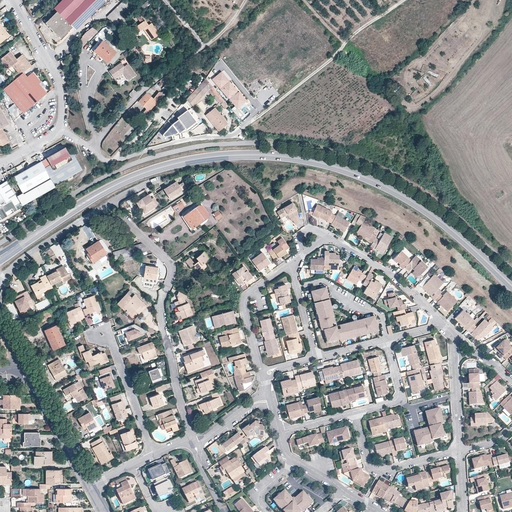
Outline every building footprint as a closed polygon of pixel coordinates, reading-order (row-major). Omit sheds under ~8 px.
[(106,1),(105,0),(61,0),(53,8),(56,12),(45,23),(60,38),(72,27),(75,30),(87,18),(91,17),(106,1)] [(122,17),(132,7),(125,0),(121,0),(106,15),(111,20),(122,17)] [(155,6),(150,0),(147,0),(140,7),(142,10),(145,7),(149,11),(155,6)] [(143,21),(139,16),(137,18),(140,23),(133,28),(137,33),(143,29),(151,40),(159,34),(151,23),(148,25),(144,20),(143,21)] [(0,42),(9,35),(0,24),(0,42)] [(97,32),(93,27),(86,32),(82,36),(82,37),(79,41),(83,45),(90,38),(97,32)] [(93,52),(102,40),(100,38),(90,50),(92,52),(93,52)] [(107,63),(116,52),(102,40),(93,52),(107,63)] [(23,72),(31,65),(22,54),(16,59),(10,51),(0,59),(0,60),(7,70),(12,66),(14,64),(22,73),(23,72)] [(108,72),(112,77),(121,71),(122,73),(128,80),(135,75),(124,60),(108,72)] [(14,64),(12,66),(18,73),(11,78),(13,81),(22,73),(14,64)] [(121,71),(112,77),(114,79),(122,73),(121,71)] [(27,77),(23,72),(22,73),(13,81),(3,89),(23,113),(47,93),(39,84),(40,83),(32,73),(27,77)] [(218,75),(213,79),(230,100),(230,99),(236,106),(237,108),(246,101),(239,92),(238,93),(222,73),(218,76),(218,75)] [(228,107),(206,79),(198,87),(205,95),(209,91),(211,93),(210,94),(225,109),(228,107)] [(191,104),(193,107),(205,95),(198,87),(187,100),(191,104)] [(163,96),(158,92),(153,98),(147,93),(138,102),(146,109),(142,113),(145,116),(150,111),(150,110),(156,103),(157,103),(163,96)] [(183,114),(188,110),(187,107),(191,104),(187,100),(179,109),(183,114)] [(16,111),(12,106),(8,110),(11,115),(16,111)] [(231,110),(239,119),(244,116),(237,108),(236,106),(231,110)] [(0,128),(1,128),(9,124),(0,108),(0,128)] [(218,131),(228,124),(223,118),(221,116),(215,108),(214,108),(205,115),(218,131)] [(200,126),(188,110),(183,114),(182,115),(178,117),(188,132),(194,130),(200,126)] [(179,119),(173,124),(164,133),(166,136),(188,132),(179,119)] [(1,128),(0,128),(0,145),(2,146),(9,142),(1,128)] [(47,158),(41,162),(53,184),(54,186),(82,170),(73,156),(72,154),(72,153),(69,155),(65,148),(47,158)] [(54,186),(41,162),(14,177),(23,193),(24,195),(18,198),(22,206),(55,187),(54,186)] [(177,180),(164,189),(170,198),(187,187),(184,182),(179,184),(177,180)] [(20,202),(7,181),(0,185),(0,214),(14,206),(20,202)] [(202,188),(197,192),(201,197),(206,193),(202,188)] [(153,197),(151,198),(149,194),(145,197),(136,203),(139,208),(140,207),(142,206),(146,212),(158,204),(153,197)] [(182,202),(173,207),(176,212),(185,206),(182,202)] [(281,219),(286,216),(285,214),(288,212),(293,220),(296,224),(299,222),(297,210),(292,203),(277,212),(281,219)] [(327,221),(332,224),(336,216),(332,214),(333,212),(318,204),(313,214),(318,217),(319,216),(320,215),(328,220),(327,221)] [(209,214),(202,205),(199,205),(183,216),(192,229),(208,218),(209,214)] [(17,211),(14,206),(0,214),(0,218),(1,220),(17,211)] [(218,210),(213,213),(216,217),(215,217),(217,221),(223,217),(218,210)] [(346,215),(339,211),(337,215),(343,219),(346,215)] [(285,214),(286,216),(288,215),(292,221),(293,220),(288,212),(285,214)] [(332,224),(331,225),(335,227),(336,226),(340,228),(339,229),(344,232),(350,222),(343,219),(337,215),(336,216),(332,224)] [(360,215),(355,224),(357,226),(360,227),(363,222),(365,218),(360,215)] [(375,230),(363,222),(360,227),(357,231),(366,236),(364,239),(372,243),(375,238),(376,237),(379,232),(375,230)] [(372,243),(370,246),(379,251),(379,250),(384,252),(392,238),(384,233),(379,241),(375,238),(372,243)] [(285,250),(290,247),(283,238),(278,242),(280,245),(273,250),(272,248),(268,252),(273,259),(277,256),(278,258),(286,253),(285,250)] [(93,263),(108,254),(99,241),(93,245),(86,249),(88,253),(87,254),(87,255),(87,256),(87,257),(87,258),(88,260),(89,260),(89,261),(90,261),(91,261),(93,263)] [(120,263),(137,259),(136,254),(150,250),(143,243),(113,253),(115,261),(119,260),(120,263)] [(329,251),(324,251),(324,258),(324,260),(324,266),(339,266),(339,256),(336,255),(329,255),(329,253),(329,251)] [(399,266),(403,269),(404,267),(411,260),(400,251),(393,258),(397,262),(400,264),(399,266)] [(190,258),(186,261),(190,267),(194,265),(200,272),(207,266),(204,263),(210,259),(204,252),(196,258),(198,261),(195,264),(190,258)] [(251,261),(258,269),(262,267),(263,268),(270,263),(262,253),(254,259),(251,261)] [(254,259),(251,254),(246,257),(250,262),(251,261),(254,259)] [(411,260),(404,267),(408,271),(411,268),(412,267),(414,268),(413,270),(419,276),(427,267),(415,256),(411,260)] [(310,270),(324,271),(324,266),(324,260),(317,260),(310,260),(310,270)] [(54,272),(47,276),(52,285),(62,280),(63,282),(71,277),(69,274),(68,274),(64,266),(60,268),(53,271),(54,272)] [(158,268),(145,266),(143,277),(156,280),(158,268)] [(238,285),(243,282),(241,280),(244,278),(245,280),(247,282),(252,278),(243,266),(231,275),(238,285)] [(362,284),(367,276),(363,274),(362,275),(358,272),(352,269),(346,280),(356,285),(358,282),(362,284)] [(416,278),(419,276),(413,270),(410,272),(416,278)] [(373,276),(368,273),(367,276),(362,284),(366,287),(363,293),(373,299),(381,285),(378,283),(377,285),(370,281),(371,279),(373,276)] [(423,285),(431,277),(427,273),(418,283),(422,287),(423,285)] [(430,295),(435,299),(440,294),(441,293),(437,289),(443,283),(434,274),(431,277),(423,285),(432,294),(430,295)] [(47,291),(53,288),(52,285),(47,276),(46,275),(43,277),(40,278),(42,281),(39,283),(38,282),(31,285),(38,299),(39,299),(40,299),(43,297),(41,294),(45,292),(46,293),(48,292),(47,291)] [(285,291),(286,290),(285,285),(277,286),(278,288),(273,289),(276,299),(278,298),(280,305),(290,302),(288,295),(286,295),(285,291)] [(422,287),(430,295),(432,294),(423,285),(422,287)] [(329,324),(331,323),(335,322),(331,308),(330,306),(326,288),(324,287),(320,288),(320,289),(315,290),(311,291),(314,303),(315,303),(316,307),(315,308),(317,314),(318,314),(321,323),(319,323),(321,330),(323,329),(325,337),(330,340),(331,340),(339,338),(340,341),(346,339),(345,338),(350,337),(355,335),(355,337),(361,335),(361,334),(366,332),(366,334),(377,331),(378,330),(377,326),(376,326),(375,320),(374,316),(373,316),(355,320),(353,321),(339,325),(340,329),(340,330),(337,331),(337,329),(336,326),(332,327),(330,327),(329,324)] [(25,307),(33,303),(27,289),(22,292),(23,294),(20,295),(19,293),(14,296),(18,304),(16,304),(20,313),(27,310),(25,307)] [(130,290),(117,304),(122,308),(123,307),(131,314),(135,310),(139,314),(146,306),(130,290)] [(187,296),(179,291),(177,295),(178,301),(175,302),(177,311),(175,312),(177,317),(180,315),(182,319),(193,314),(189,303),(186,303),(185,300),(187,296)] [(404,309),(406,309),(405,303),(402,304),(401,299),(397,301),(395,301),(394,299),(396,297),(394,292),(388,294),(390,299),(384,300),(386,305),(388,305),(389,308),(397,306),(398,311),(404,309)] [(440,294),(435,299),(438,302),(439,301),(444,306),(443,307),(447,311),(457,301),(447,292),(443,297),(440,294)] [(94,295),(84,299),(87,308),(83,310),(85,314),(85,315),(87,314),(89,313),(99,309),(94,295)] [(81,321),(80,319),(80,318),(84,316),(84,315),(80,306),(66,313),(70,325),(76,323),(81,321)] [(52,317),(48,309),(38,315),(42,322),(52,317)] [(414,319),(412,313),(405,314),(404,309),(398,311),(393,312),(394,317),(396,317),(397,321),(399,321),(400,323),(400,325),(407,323),(407,321),(414,319)] [(463,326),(467,330),(473,324),(476,321),(470,316),(467,313),(463,310),(456,317),(465,325),(463,326)] [(225,326),(230,324),(229,321),(235,319),(233,313),(212,319),(215,329),(220,327),(220,326),(224,325),(225,326)] [(85,318),(89,328),(91,327),(90,323),(93,322),(90,316),(88,317),(87,314),(85,315),(85,314),(84,315),(84,316),(85,318)] [(282,319),(286,336),(289,335),(298,333),(293,316),(282,319)] [(455,318),(463,326),(465,325),(456,317),(455,318)] [(493,327),(497,322),(492,318),(488,322),(485,319),(477,327),(473,324),(467,330),(474,337),(477,334),(481,338),(486,335),(493,327)] [(265,341),(275,339),(269,319),(260,321),(262,328),(263,331),(261,332),(263,337),(264,337),(265,341)] [(149,332),(135,324),(126,327),(128,331),(129,335),(127,336),(129,339),(149,332)] [(57,325),(44,331),(53,350),(65,344),(57,325)] [(199,340),(194,325),(180,330),(183,338),(181,338),(186,351),(194,347),(192,343),(199,340)] [(241,343),(237,328),(223,331),(224,336),(218,338),(221,348),(231,346),(231,345),(237,343),(237,344),(241,343)] [(298,333),(289,335),(290,340),(286,341),(290,355),(302,352),(300,344),(297,345),(296,339),(298,338),(299,338),(298,333)] [(265,341),(264,342),(268,357),(279,354),(275,339),(265,341)] [(440,363),(443,362),(441,357),(439,358),(436,345),(434,339),(424,342),(430,365),(440,363)] [(508,358),(511,353),(511,348),(504,341),(500,345),(498,344),(495,347),(501,352),(498,355),(502,359),(503,357),(506,360),(508,358)] [(152,342),(137,347),(139,353),(142,352),(145,360),(149,358),(150,359),(158,356),(152,342)] [(93,355),(90,349),(86,351),(83,344),(78,347),(81,354),(82,353),(86,362),(88,362),(90,366),(99,362),(101,365),(109,362),(105,352),(102,353),(101,351),(94,355),(93,355)] [(420,368),(415,345),(400,349),(402,356),(407,355),(410,365),(412,365),(413,370),(419,368),(420,368)] [(75,353),(72,347),(66,350),(69,355),(71,354),(75,353)] [(204,349),(183,357),(185,361),(184,362),(188,373),(200,368),(200,367),(204,365),(203,361),(204,360),(203,355),(205,354),(204,349)] [(238,375),(246,373),(243,363),(247,362),(244,353),(229,357),(230,362),(234,361),(235,366),(238,365),(239,371),(237,372),(238,375)] [(373,372),(375,377),(381,375),(380,371),(381,371),(377,357),(368,360),(372,373),(373,372)] [(59,359),(47,365),(56,381),(68,375),(59,359)] [(349,362),(340,364),(340,366),(343,377),(351,375),(352,376),(361,373),(357,362),(349,364),(349,362)] [(443,374),(440,363),(430,365),(431,370),(433,378),(431,378),(435,390),(444,387),(442,382),(441,382),(439,376),(442,375),(443,374)] [(343,377),(340,366),(332,368),(332,367),(321,370),(324,381),(332,379),(333,380),(343,378),(343,377)] [(158,368),(149,371),(153,383),(162,379),(158,368)] [(413,370),(407,371),(413,394),(420,393),(419,390),(425,389),(419,368),(413,370)] [(212,369),(200,373),(202,378),(195,381),(198,388),(196,389),(198,394),(212,389),(211,387),(215,385),(211,374),(213,373),(212,369)] [(468,384),(469,390),(472,390),(479,389),(479,384),(480,384),(479,370),(469,370),(470,384),(468,384)] [(111,371),(102,374),(103,378),(100,379),(104,390),(114,386),(112,380),(110,376),(113,375),(111,371)] [(87,380),(85,377),(83,372),(76,376),(78,380),(82,378),(84,381),(87,380)] [(252,385),(249,372),(246,373),(238,375),(234,376),(237,386),(242,392),(246,393),(252,385)] [(312,372),(294,377),(295,380),(298,389),(302,388),(302,386),(310,384),(310,385),(315,384),(312,372)] [(375,377),(373,378),(377,393),(386,391),(385,385),(387,384),(385,374),(381,375),(375,377)] [(298,389),(295,380),(290,381),(289,377),(284,379),(285,380),(279,382),(282,395),(293,392),(293,394),(299,392),(298,389)] [(502,387),(493,379),(488,385),(491,388),(490,389),(492,391),(491,393),(494,395),(493,396),(497,401),(507,392),(503,389),(502,390),(500,389),(502,387)] [(87,396),(79,382),(74,384),(74,383),(63,389),(66,395),(71,392),(72,395),(74,394),(78,402),(87,396)] [(362,385),(346,390),(349,399),(356,397),(356,399),(365,396),(362,385)] [(479,389),(472,390),(473,393),(469,394),(470,406),(485,405),(481,393),(480,393),(479,389)] [(349,399),(346,390),(328,395),(331,408),(341,405),(340,402),(341,402),(342,405),(350,403),(349,401),(349,399)] [(217,392),(211,394),(213,399),(201,403),(203,409),(205,413),(213,411),(212,408),(222,404),(217,392)] [(19,394),(3,394),(3,399),(3,404),(3,409),(20,408),(19,394)] [(160,394),(150,397),(154,408),(164,404),(160,394)] [(511,397),(510,395),(501,404),(511,414),(511,397)] [(307,404),(302,405),(304,413),(314,411),(313,409),(320,408),(318,397),(306,400),(307,404)] [(127,416),(122,401),(113,404),(112,404),(117,420),(127,416)] [(302,405),(301,402),(286,406),(289,417),(292,416),(293,418),(305,415),(304,413),(302,405)] [(431,412),(430,411),(426,412),(426,413),(429,428),(416,431),(414,433),(415,437),(416,436),(418,441),(417,442),(418,446),(419,447),(427,445),(426,443),(431,442),(431,443),(434,442),(434,440),(441,438),(442,438),(444,435),(443,433),(441,425),(445,424),(444,421),(442,421),(441,417),(443,417),(441,409),(439,408),(435,410),(431,412)] [(160,420),(159,420),(162,430),(166,429),(167,432),(172,430),(172,431),(179,429),(176,423),(175,419),(173,414),(171,415),(169,410),(158,414),(160,420)] [(6,413),(0,413),(0,437),(11,437),(11,432),(11,423),(6,423),(6,413)] [(30,418),(30,413),(18,413),(18,424),(28,424),(28,420),(28,418),(30,418)] [(78,419),(81,424),(83,423),(86,428),(88,431),(97,426),(89,413),(78,419)] [(391,416),(383,418),(386,429),(391,428),(391,429),(397,427),(397,425),(400,424),(398,415),(391,417),(391,416)] [(493,425),(496,421),(490,415),(476,416),(476,419),(472,419),(472,425),(482,425),(482,427),(487,427),(487,425),(487,420),(489,420),(489,425),(493,425)] [(386,429),(383,418),(379,419),(379,420),(374,421),(374,420),(368,422),(372,436),(381,434),(381,432),(386,431),(386,429)] [(250,426),(249,424),(242,430),(247,437),(254,432),(257,434),(258,435),(259,435),(264,436),(265,431),(263,425),(259,426),(258,423),(255,421),(251,424),(252,424),(250,426)] [(337,432),(335,431),(326,433),(329,445),(349,440),(347,429),(344,428),(339,429),(339,432),(337,432)] [(131,430),(120,434),(126,451),(138,446),(135,439),(134,439),(131,430)] [(36,432),(24,432),(24,442),(26,442),(26,446),(39,446),(40,444),(40,437),(39,437),(36,437),(36,432)] [(242,438),(238,432),(221,445),(226,451),(235,444),(236,445),(240,442),(244,447),(247,444),(246,443),(242,438)] [(324,443),(322,434),(313,436),(313,438),(311,438),(311,437),(297,441),(298,446),(309,443),(310,447),(324,443)] [(101,438),(91,443),(93,447),(92,447),(96,455),(97,455),(102,464),(113,457),(111,452),(109,453),(101,438)] [(392,453),(393,457),(398,455),(397,453),(407,450),(404,438),(389,442),(392,453)] [(85,450),(92,447),(89,441),(82,444),(85,450)] [(392,453),(389,442),(375,446),(378,457),(386,455),(392,453)] [(267,447),(251,458),(255,464),(257,462),(260,466),(265,463),(266,465),(271,462),(271,458),(268,454),(270,452),(267,447)] [(356,466),(356,465),(355,462),(354,462),(353,459),(354,459),(352,450),(342,452),(345,461),(346,461),(347,464),(341,466),(342,469),(356,466)] [(51,460),(51,451),(33,451),(32,456),(33,456),(33,465),(40,465),(40,462),(44,462),(44,464),(50,464),(49,460),(51,460)] [(493,458),(492,455),(488,456),(487,454),(482,456),(482,457),(478,458),(474,459),(476,468),(490,465),(490,467),(495,466),(493,458)] [(498,457),(493,458),(495,466),(500,464),(500,465),(511,462),(509,455),(498,458),(498,457)] [(227,456),(219,462),(221,466),(230,460),(227,456)] [(174,459),(171,461),(179,479),(193,473),(187,460),(179,464),(178,464),(177,464),(174,459)] [(233,480),(235,482),(242,478),(240,475),(245,472),(238,460),(232,464),(230,460),(221,466),(222,466),(220,468),(222,471),(224,471),(227,476),(229,475),(232,480),(233,480)] [(161,465),(149,471),(154,481),(155,480),(157,483),(165,479),(164,476),(170,473),(166,464),(161,466),(161,465)] [(2,484),(11,484),(11,472),(6,472),(6,466),(0,466),(0,481),(2,482),(2,484)] [(356,466),(342,469),(344,475),(348,473),(349,474),(351,479),(351,483),(353,482),(356,481),(364,486),(369,477),(362,473),(359,474),(359,470),(357,471),(356,466)] [(435,471),(426,474),(430,486),(430,487),(433,487),(432,483),(438,481),(437,479),(442,478),(441,473),(444,472),(445,472),(445,473),(451,472),(450,466),(435,470),(435,471)] [(40,488),(50,488),(50,484),(54,484),(54,483),(54,481),(59,481),(59,469),(45,469),(45,484),(40,484),(40,488)] [(426,474),(426,472),(420,473),(421,476),(407,479),(409,487),(415,486),(416,491),(424,489),(424,488),(430,486),(426,474)] [(482,475),(474,477),(475,480),(477,480),(480,492),(490,490),(487,477),(483,478),(482,475)] [(165,479),(157,483),(153,485),(159,497),(169,492),(167,490),(172,487),(168,478),(165,479)] [(122,484),(117,486),(118,490),(117,490),(124,505),(136,499),(128,481),(122,484)] [(189,502),(194,499),(193,497),(195,495),(196,498),(200,496),(201,497),(205,495),(198,481),(183,489),(189,502)] [(383,499),(389,487),(379,481),(372,492),(376,494),(376,493),(377,491),(379,493),(378,494),(377,495),(383,499)] [(400,493),(389,487),(383,499),(390,503),(391,502),(394,504),(395,503),(399,495),(400,493)] [(17,502),(17,507),(20,507),(31,507),(31,505),(31,502),(35,502),(44,502),(44,493),(40,493),(40,488),(25,488),(25,496),(28,496),(29,496),(29,502),(26,502),(17,502)] [(71,501),(71,488),(56,488),(56,494),(53,494),(53,502),(59,502),(59,503),(67,503),(67,501),(71,501)] [(274,501),(276,503),(277,501),(280,505),(283,508),(281,509),(283,511),(284,511),(303,511),(305,511),(304,510),(307,507),(310,504),(311,505),(313,504),(313,502),(304,492),(303,492),(295,498),(292,498),(286,491),(284,491),(275,499),(274,501)] [(451,491),(440,494),(441,498),(441,499),(444,509),(444,511),(448,510),(448,509),(450,508),(454,507),(452,501),(451,496),(452,495),(451,491)] [(511,491),(500,495),(504,509),(511,506),(511,491)] [(410,502),(399,495),(395,503),(406,509),(410,502)] [(490,495),(478,498),(479,502),(481,501),(482,504),(480,505),(481,510),(487,508),(488,511),(494,510),(490,495)] [(253,511),(252,511),(251,511),(250,510),(251,509),(242,499),(235,504),(238,508),(237,508),(240,511),(253,511)] [(431,511),(434,511),(444,509),(441,499),(429,503),(431,511)] [(410,501),(410,502),(406,509),(405,511),(406,511),(417,511),(418,506),(418,502),(410,501)] [(417,511),(431,511),(429,503),(418,506),(417,511)]
